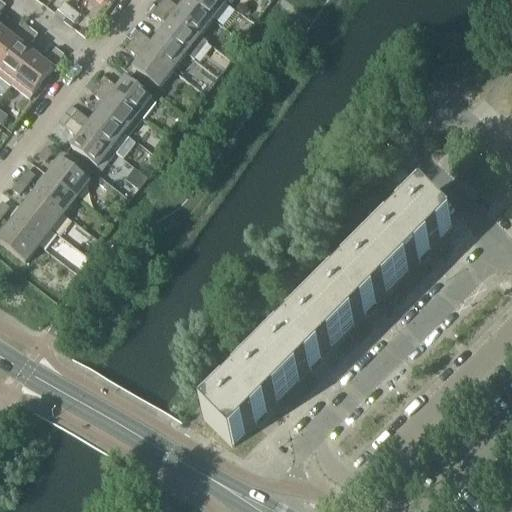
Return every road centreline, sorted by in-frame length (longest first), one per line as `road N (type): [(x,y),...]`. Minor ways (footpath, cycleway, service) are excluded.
road 1 (tertiary): [(273,511),(0,359)]
road 2 (residential): [(511,156),(481,123),(446,108),(402,145),(504,251)]
road 3 (residential): [(311,439),(504,251)]
road 4 (residential): [(0,180),(93,61)]
